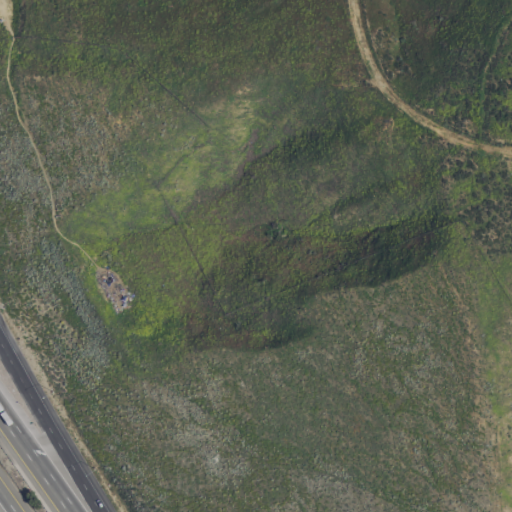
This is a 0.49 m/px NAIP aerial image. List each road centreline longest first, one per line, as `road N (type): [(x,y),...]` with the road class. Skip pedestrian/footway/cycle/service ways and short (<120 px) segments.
road 1 (track): [(356,0),(366,62),(420,125),(489,151),(511,144)]
road 2 (motorway): [(100,511),(0,340)]
road 3 (motorway): [(72,511),(0,415)]
